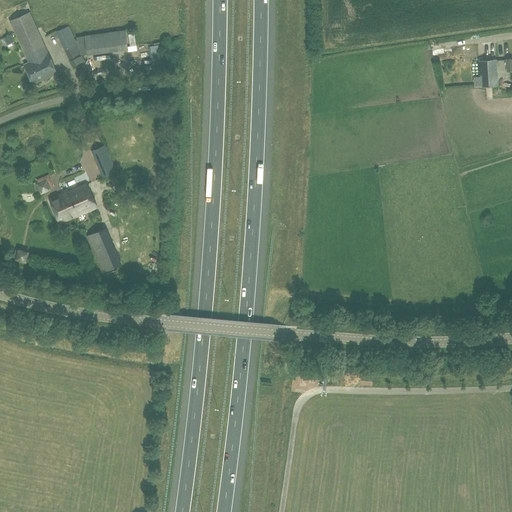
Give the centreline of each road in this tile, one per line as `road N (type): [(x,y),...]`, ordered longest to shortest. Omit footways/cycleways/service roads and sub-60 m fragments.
road 1 (unclassified): [(511,338),(284,333),(85,313),(0,293)]
road 2 (motorway): [(219,0),(207,261),(181,511)]
road 3 (motorway): [(225,511),(250,270),(263,0)]
